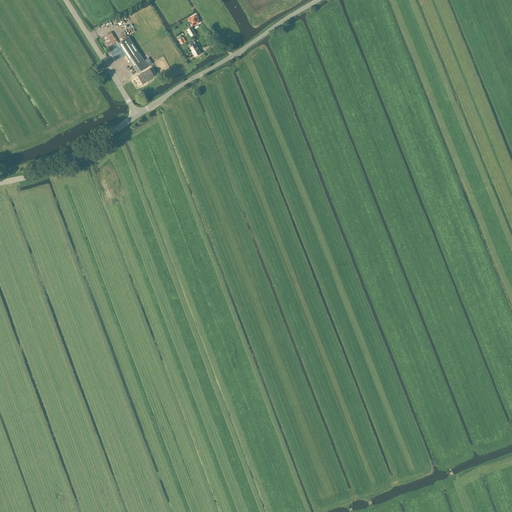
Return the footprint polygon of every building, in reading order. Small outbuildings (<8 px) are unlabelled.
[(199,21),(196,16),(194,17),(194,16),(188,20),(191,27),(198,23),(199,21)] [(186,30),(190,36),(195,33),(191,27),(186,30)] [(110,54),(115,60),(125,54),(118,43),(111,32),(102,38),(112,53),(110,54)] [(118,43),(125,54),(137,73),(148,66),(133,43),(135,41),(131,35),(118,43)] [(189,43),(191,46),(190,47),(195,56),(195,57),(201,53),(201,52),(201,53),(193,41),(189,43)] [(143,83),(154,76),(150,69),(138,76),(143,83)]
